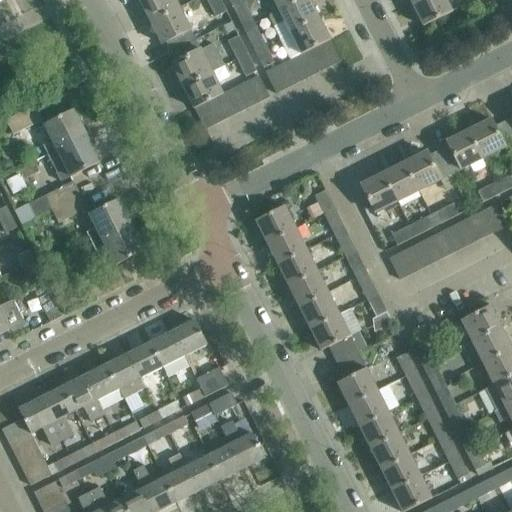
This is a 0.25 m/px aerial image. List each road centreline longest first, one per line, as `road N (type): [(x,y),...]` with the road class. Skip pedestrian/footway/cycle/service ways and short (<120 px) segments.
road 1 (residential): [(352,511),(222,266)]
road 2 (residential): [(0,381),(222,266)]
road 3 (residential): [(200,213),(414,100)]
road 4 (residential): [(200,213),(93,0)]
